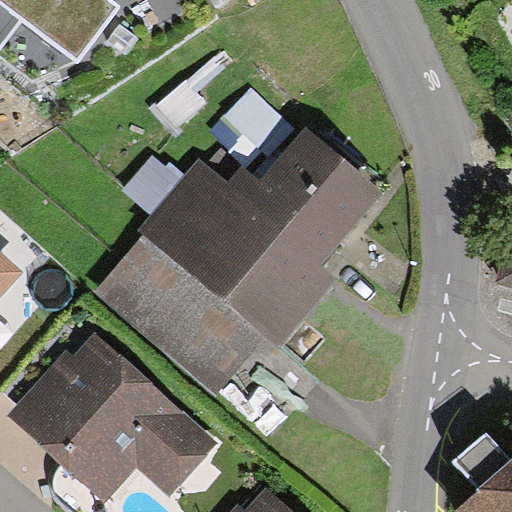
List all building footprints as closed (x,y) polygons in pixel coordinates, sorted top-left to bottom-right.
[(117,12),(102,0),(0,0),(0,52),(34,77),(79,60),(117,12)] [(143,244),(96,298),(217,401),(259,353),(275,367),(345,286),(329,273),(390,204),(305,131),(255,190),(237,174),(226,187),(201,165),(137,238),(143,244)] [(511,238),(498,288),(511,292),(511,238)] [(0,300),(22,274),(0,256),(0,300)] [(72,359),(68,356),(8,423),(104,509),(138,471),(172,502),(219,450),(92,337),(72,359)] [(511,511),(511,472),(484,442),(453,469),(478,498),(461,511),(511,511)] [(247,511),(239,511),(238,511),(282,511),(264,495),(247,511)]
